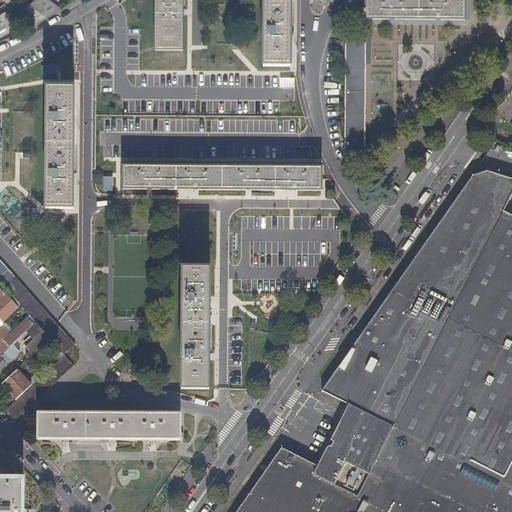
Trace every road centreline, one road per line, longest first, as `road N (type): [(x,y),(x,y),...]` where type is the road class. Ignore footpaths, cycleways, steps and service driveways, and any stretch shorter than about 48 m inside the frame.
road 1 (residential): [(190,511),(390,225)]
road 2 (residential): [(390,225),(488,89),(511,69)]
road 3 (residential): [(390,225),(352,195),(331,161),(313,108),(313,55)]
